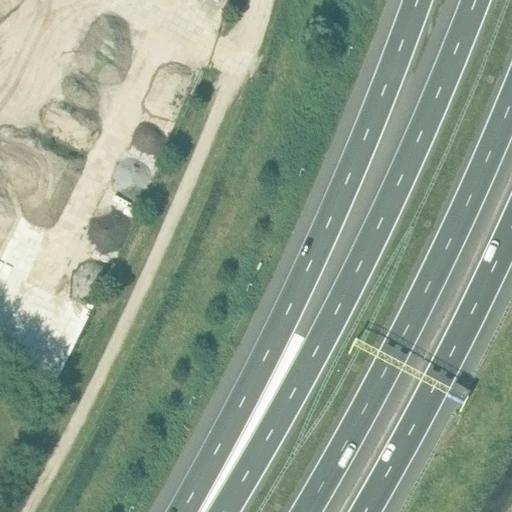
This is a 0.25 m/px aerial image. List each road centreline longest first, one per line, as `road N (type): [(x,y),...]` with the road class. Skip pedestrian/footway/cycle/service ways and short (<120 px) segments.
road 1 (motorway): [(475,0),(306,370),(219,511)]
road 2 (track): [(257,0),(121,346),(25,511)]
road 3 (motorway): [(417,0),(312,261),(186,511)]
road 4 (motorway): [(308,511),(416,309),(511,101)]
road 5 (motorway): [(365,511),(511,224)]
road 6 (unknown): [(0,185),(41,193),(82,186),(112,146),(158,30)]
